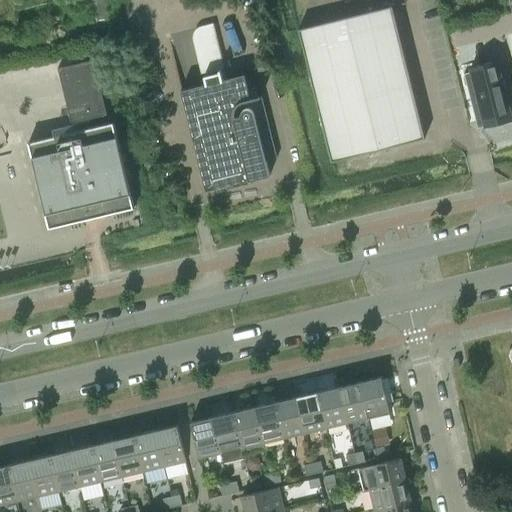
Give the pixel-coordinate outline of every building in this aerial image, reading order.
[(90,8),(93,19),(108,15),(105,5),(90,8)] [(392,5),(299,29),(331,161),(425,137),(392,5)] [(203,71),(226,66),(215,20),(192,26),(203,71)] [(472,71),(464,73),(477,127),(511,119),(497,61),(471,67),(472,71)] [(94,65),(60,74),(72,122),(106,113),(94,65)] [(270,175),(254,112),(254,111),(253,110),(252,109),(251,108),(249,108),(248,107),(246,107),(245,101),(251,99),(248,87),(245,74),(181,90),(206,190),(268,175),(270,175)] [(134,207),(115,124),(114,121),(28,142),(49,228),(134,207)] [(381,376),(360,381),(368,418),(390,413),(381,376)] [(360,381),(338,386),(347,423),(368,418),(360,381)] [(338,386),(317,391),(326,428),(347,423),(338,386)] [(317,391),(296,396),(305,433),(326,428),(317,391)] [(296,396),(275,401),(284,438),(305,433),(296,396)] [(284,438),(275,401),(254,406),(263,443),(284,438)] [(263,443),(254,406),(233,411),(243,453),(264,448),(263,443)] [(244,457),(243,453),(233,411),(212,416),(221,453),(224,462),(244,457)] [(199,458),(221,453),(212,416),(191,421),(199,458)] [(177,424),(156,430),(164,466),(186,461),(177,424)] [(156,430),(135,435),(143,471),(164,466),(156,430)] [(135,435),(114,439),(122,476),(143,471),(135,435)] [(114,439),(93,444),(101,481),(122,476),(114,439)] [(93,444),(72,450),(80,486),(101,481),(93,444)] [(375,448),(378,458),(386,456),(384,446),(375,448)] [(72,450),(51,454),(59,491),(80,486),(72,450)] [(363,451),(354,453),(357,463),(365,461),(363,451)] [(348,465),(357,463),(354,453),(346,455),(348,465)] [(51,454),(29,459),(38,496),(59,491),(51,454)] [(340,458),(334,459),(336,467),(342,466),(340,458)] [(406,480),(401,458),(358,468),(364,490),(369,488),(406,480)] [(29,459),(8,464),(17,501),(38,496),(29,459)] [(321,461),(312,463),(315,473),(323,471),(321,461)] [(306,475),(315,473),(312,463),(304,465),(306,475)] [(0,505),(17,501),(8,464),(0,466),(0,505)] [(279,471),(270,473),(273,483),(281,481),(279,471)] [(264,485),(273,483),(270,473),(262,475),(264,485)] [(337,488),(334,474),(324,476),(327,490),(337,488)] [(257,477),(249,479),(252,488),(259,486),(257,477)] [(321,486),(319,477),(308,480),(310,488),(321,486)] [(411,501),(406,480),(369,488),(374,509),(411,501)] [(237,481),(229,483),(231,493),(239,491),(237,481)] [(222,495),(231,493),(229,483),(220,485),(222,495)] [(178,487),(170,489),(171,496),(180,494),(178,487)] [(278,487),(242,495),(245,511),(269,511),(283,509),(278,487)] [(180,494),(171,496),(174,507),(182,505),(180,494)] [(174,507),(171,496),(163,498),(166,509),(174,507)] [(413,511),(411,501),(374,509),(374,511),(413,511)]
